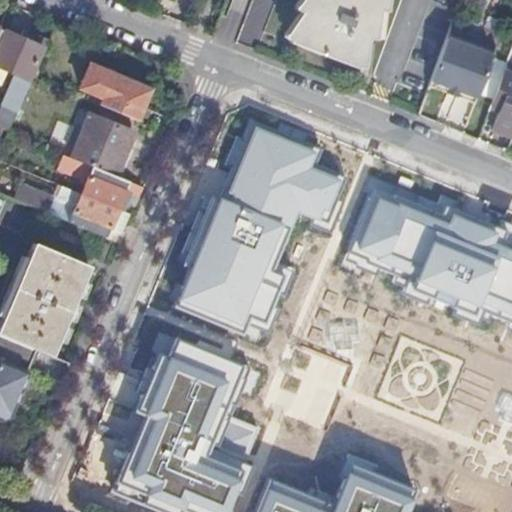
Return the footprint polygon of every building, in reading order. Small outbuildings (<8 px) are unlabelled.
[(311,0),(299,16),(305,20),(290,45),(357,71),(360,41),(367,43),(370,16),(377,18),(379,0),(311,0)] [(27,44),(0,31),(0,30),(0,67),(15,74),(0,107),(0,126),(11,132),(32,82),(29,80),(46,43),(30,36),(27,44)] [(488,58),(446,42),(431,84),(472,100),(488,58)] [(106,101),(115,78),(92,68),(83,91),(106,101)] [(492,133),(511,140),(511,77),(503,74),(491,106),(501,110),(492,133)] [(137,123),(138,122),(150,93),(115,78),(106,101),(103,108),(137,123)] [(93,168),(116,178),(135,135),(91,117),(73,160),(81,164),(93,168)] [(251,117),(173,307),(246,336),(252,323),(267,329),(289,276),(274,269),(296,214),(324,225),(343,178),(316,167),(324,147),(251,117)] [(81,164),(73,160),(65,157),(60,169),(76,176),(81,164)] [(139,202),(144,190),(116,178),(93,168),(81,196),(129,216),(133,218),(139,202)] [(511,233),(373,179),(341,262),(511,329),(511,233)] [(121,246),(126,235),(122,233),(129,216),(81,196),(62,188),(57,198),(22,184),(15,201),(121,246)] [(0,336),(38,351),(53,358),(90,268),(35,245),(0,329),(0,336)] [(252,368),(172,335),(108,491),(159,511),(223,511),(257,428),(232,418),(252,368)] [(0,412),(12,418),(15,417),(32,372),(31,372),(38,351),(0,336),(0,412)] [(0,412),(0,419),(5,422),(12,418),(0,412)] [(266,478),(252,511),(405,511),(415,489),(344,460),(327,502),(266,478)]
